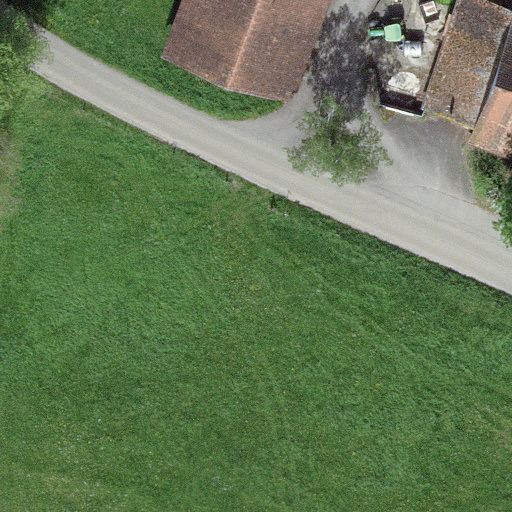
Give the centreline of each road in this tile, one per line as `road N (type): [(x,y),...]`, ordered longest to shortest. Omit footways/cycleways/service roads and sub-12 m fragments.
road 1 (unclassified): [(0,21),(511,273)]
road 2 (track): [(401,224),(369,131),(370,0)]
